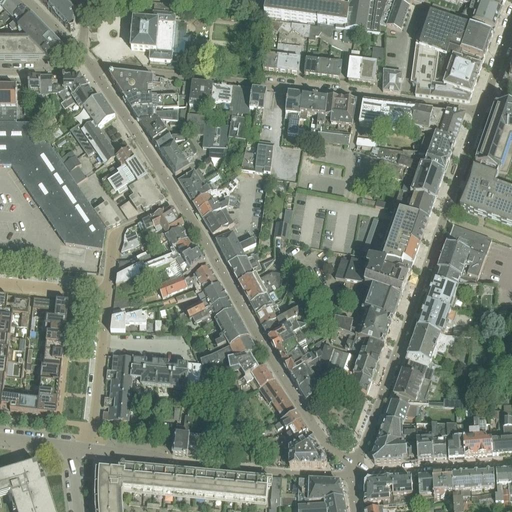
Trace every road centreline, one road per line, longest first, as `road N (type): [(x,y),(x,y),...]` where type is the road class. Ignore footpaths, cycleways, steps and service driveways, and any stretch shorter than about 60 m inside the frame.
road 1 (residential): [(480,110),(89,65)]
road 2 (residential): [(356,464),(480,110)]
road 3 (unclassified): [(180,203),(312,427),(356,464)]
road 4 (unclassified): [(180,203),(116,232),(90,449)]
road 5 (unclassified): [(89,65),(180,203)]
road 6 (residential): [(511,463),(353,474)]
road 7 (unclassified): [(143,0),(254,8),(261,0)]
